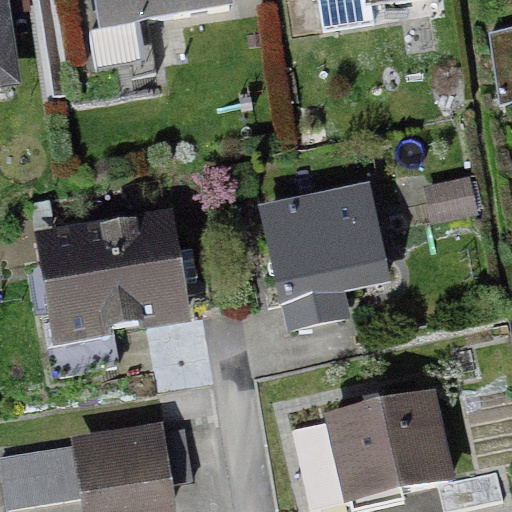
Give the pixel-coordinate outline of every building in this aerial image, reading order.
[(226,0),(97,0),(102,30),(229,11),(226,0)] [(317,0),(323,34),(373,26),(370,7),(419,0),(317,0)] [(511,29),(479,39),(499,107),(511,103),(511,29)] [(382,285),(364,197),(265,218),(291,335),(345,323),(339,295),(382,285)] [(166,226),(43,246),(56,323),(44,325),(53,380),(117,369),(110,333),(182,320),(177,287),(197,284),(192,255),(172,258),(166,226)] [(443,511),(462,511),(503,503),(496,473),(448,484),(429,401),(381,412),(378,399),(363,403),(366,415),(292,432),(310,511),(322,511),(437,486),(443,511)] [(0,461),(0,462),(8,511),(91,499),(93,511),(167,511),(163,487),(191,483),(183,433),(83,447),(0,461)]
